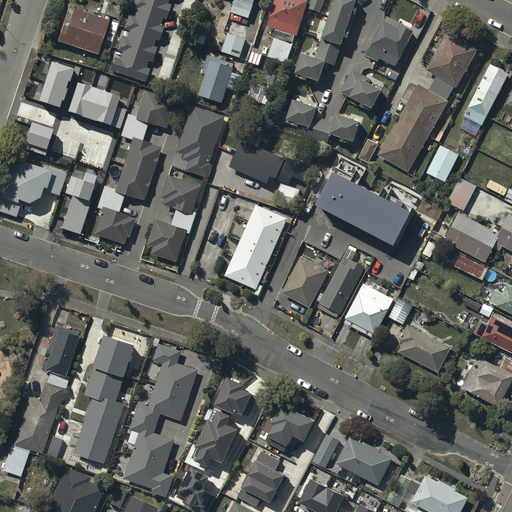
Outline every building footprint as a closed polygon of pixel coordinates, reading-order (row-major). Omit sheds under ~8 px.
[(124,0),(108,0),(108,3),(105,2),(101,13),(111,16),(114,7),(121,10),(124,0)] [(135,0),(134,5),(140,6),(136,18),(130,16),(127,26),(132,28),(129,38),(124,36),(120,48),(125,50),(122,59),(117,57),(113,68),(145,79),(149,68),(145,67),(148,58),(152,59),(156,46),(152,45),(155,35),(159,36),(163,27),(159,25),(162,14),(167,15),(170,4),(166,3),(166,0),(135,0)] [(236,0),(233,11),(244,15),(248,16),(253,0),(236,0)] [(306,0),(276,0),(269,25),(276,28),(274,36),(293,42),(306,0)] [(323,0),(311,0),(309,8),(319,11),(323,0)] [(352,8),(355,0),(354,0),(335,0),(330,17),(348,23),(349,18),(354,19),(357,10),(352,8)] [(73,13),(69,12),(60,40),(97,52),(108,21),(74,9),(73,13)] [(348,23),(330,17),(323,38),(341,44),(343,37),(347,38),(351,27),(347,26),(348,23)] [(414,32),(387,18),(368,55),(378,60),(379,58),(395,66),(414,32)] [(245,40),(229,34),(223,51),(239,57),(245,40)] [(428,69),(438,75),(457,85),(477,50),(448,34),(428,69)] [(341,44),(323,38),(321,42),(316,58),(324,61),(334,64),(341,44)] [(290,45),(275,40),(269,57),(285,62),(290,45)] [(254,51),(250,61),(259,64),(262,54),(254,51)] [(324,61),(316,58),(302,54),(295,76),(306,80),(307,75),(318,79),(324,61)] [(233,65),(209,56),(204,73),(208,74),(201,94),(221,101),(233,65)] [(52,62),(39,101),(60,108),(74,69),(52,62)] [(506,74),(490,65),(465,115),(463,128),(475,135),(506,74)] [(361,75),(353,71),(342,92),(362,103),(361,105),(370,110),(381,91),(367,84),(370,79),(361,75)] [(273,75),(269,85),(277,88),(281,77),(273,75)] [(447,102),(452,93),(457,85),(438,75),(428,91),(447,102)] [(78,83),(69,112),(120,128),(126,109),(117,107),(120,96),(78,83)] [(427,136),(447,102),(428,91),(419,86),(399,120),(427,136)] [(146,92),(138,117),(149,120),(166,126),(175,102),(146,92)] [(314,116),(317,108),(294,100),(286,122),(298,127),(299,123),(310,127),(314,116)] [(224,117),(193,107),(179,151),(185,153),(184,158),(190,160),(187,169),(208,176),(211,165),(208,164),(224,117)] [(134,139),(142,142),(149,120),(138,117),(130,114),(126,125),(122,136),(134,139)] [(334,123),(314,116),(310,127),(306,137),(327,144),(331,134),(334,123)] [(359,123),(337,116),(334,123),(331,134),(342,138),(341,140),(352,144),(359,123)] [(427,136),(399,120),(380,154),(408,170),(427,136)] [(53,130),(32,123),(24,148),(45,155),(53,130)] [(134,139),(126,164),(152,173),(160,148),(142,142),(134,139)] [(377,144),(369,140),(360,157),(368,161),(377,144)] [(283,159),(245,141),(240,152),(233,166),(267,182),(271,174),(285,180),(289,172),(303,179),(310,166),(285,155),(283,159)] [(458,156),(441,147),(428,172),(445,182),(458,156)] [(37,199),(14,159),(3,193),(0,192),(0,209),(17,215),(22,200),(31,202),(37,199)] [(14,159),(37,199),(40,197),(43,190),(59,195),(66,174),(49,168),(48,171),(14,159)] [(152,173),(126,164),(118,190),(126,193),(143,198),(152,173)] [(353,178),(338,169),(319,205),(395,245),(414,209),(391,197),(388,203),(368,193),(350,183),(353,178)] [(71,176),(66,192),(74,195),(63,228),(80,234),(99,176),(85,172),(83,180),(71,176)] [(201,186),(170,175),(163,196),(168,197),(166,203),(178,207),(192,212),(201,186)] [(476,187),(461,180),(450,202),(464,210),(476,187)] [(299,191),(282,185),(276,202),(293,208),(299,191)] [(118,214),(126,193),(118,190),(106,186),(103,198),(99,208),(105,210),(118,214)] [(287,219),(258,206),(256,211),(250,223),(279,236),(287,219)] [(192,212),(178,207),(172,225),(187,230),(189,231),(195,213),(192,212)] [(118,214),(105,210),(96,233),(123,243),(126,234),(128,235),(134,220),(118,214)] [(466,251),(479,225),(458,214),(445,240),(466,251)] [(511,249),(511,215),(510,215),(499,235),(496,241),(511,249)] [(187,230),(172,225),(157,220),(149,244),(157,247),(155,252),(176,260),(187,230)] [(279,236),(250,223),(242,241),(271,254),(279,236)] [(496,241),(499,235),(479,225),(466,251),(486,261),(496,241)] [(271,254),(242,241),(235,257),(264,270),(271,254)] [(436,246),(429,242),(423,254),(430,258),(436,246)] [(481,280),(487,269),(461,256),(455,267),(481,280)] [(255,289),(264,270),(235,257),(226,276),(243,284),(255,289)] [(328,272),(302,259),(284,294),(310,307),(328,272)] [(363,268),(351,262),(348,267),(342,264),(318,307),(337,317),(363,268)] [(359,330),(381,288),(374,284),(372,288),(365,285),(345,323),(359,330)] [(388,291),(381,288),(359,330),(372,338),(393,299),(386,295),(388,291)] [(511,289),(508,288),(505,294),(495,290),(489,303),(511,314),(511,289)] [(411,310),(398,303),(390,318),(404,325),(411,310)] [(493,311),(484,306),(480,313),(489,318),(493,311)] [(511,328),(494,319),(490,325),(481,321),(474,333),(511,353),(511,328)] [(79,334),(57,326),(43,368),(51,371),(65,375),(79,334)] [(450,349),(408,326),(402,339),(406,341),(400,353),(437,373),(450,349)] [(134,347),(107,337),(97,366),(124,376),(134,347)] [(158,384),(189,394),(197,371),(177,364),(181,352),(176,350),(160,344),(154,360),(165,363),(158,384)] [(511,375),(500,369),(477,358),(462,387),(498,406),(511,378),(511,375)] [(511,361),(505,358),(500,369),(511,375),(511,361)] [(115,403),(124,376),(97,366),(87,393),(97,396),(115,403)] [(51,371),(46,385),(63,390),(65,391),(70,377),(65,375),(51,371)] [(228,379),(216,405),(233,412),(234,409),(249,415),(257,397),(242,390),(244,386),(242,385),(228,379)] [(141,402),(136,416),(155,423),(160,410),(181,418),(189,394),(158,384),(150,405),(141,402)] [(63,390),(46,385),(41,401),(31,398),(16,443),(42,452),(63,390)] [(115,403),(97,396),(87,424),(114,433),(124,406),(115,403)] [(315,422),(282,405),(272,423),(276,425),(267,441),(285,451),(294,434),(305,440),(315,422)] [(209,422),(204,434),(230,446),(237,431),(225,425),(229,417),(219,413),(214,424),(209,422)] [(155,423),(136,416),(131,429),(142,433),(134,455),(164,466),(173,441),(151,433),(155,423)] [(104,461),(114,433),(87,424),(77,452),(104,461)] [(230,446),(204,434),(198,447),(195,445),(187,462),(205,470),(212,455),(223,461),(230,446)] [(339,442),(328,436),(314,461),(326,468),(339,442)] [(62,440),(53,437),(47,454),(57,457),(62,440)] [(392,459),(351,438),(338,463),(379,484),(392,459)] [(30,452),(13,446),(4,470),(21,476),(30,452)] [(280,462),(263,453),(251,475),(279,490),(286,477),(275,471),(280,462)] [(164,466),(134,455),(126,478),(155,488),(154,491),(166,496),(173,477),(162,473),(164,466)] [(209,478),(193,470),(179,497),(192,503),(190,506),(201,511),(207,511),(215,496),(203,490),(209,478)] [(90,480),(68,471),(50,511),(94,511),(103,492),(88,485),(90,480)] [(279,490),(251,475),(239,497),(258,507),(263,498),(272,502),(279,490)] [(422,486),(402,476),(389,500),(410,511),(422,511),(425,508),(431,511),(460,511),(468,499),(426,477),(422,486)] [(311,479),(299,503),(316,511),(334,511),(343,495),(311,479)] [(129,493),(118,488),(110,506),(121,510),(129,493)] [(157,511),(133,501),(128,511),(157,511)]
